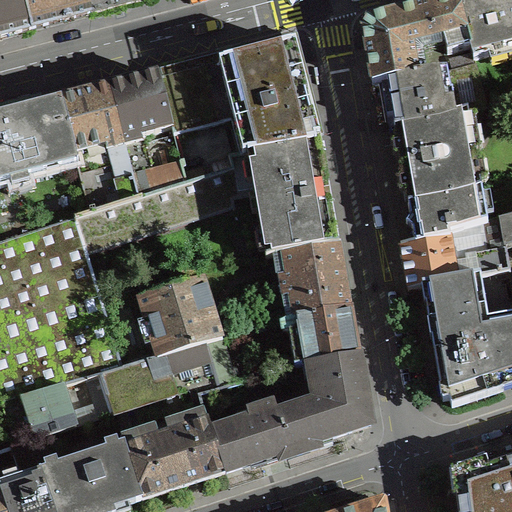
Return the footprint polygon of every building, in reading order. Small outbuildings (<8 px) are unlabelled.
[(0,0),(0,39),(21,34),(32,31),(23,0),(0,0)] [(23,0),(32,31),(59,24),(91,16),(87,0),(23,0)] [(87,0),(91,16),(102,13),(136,4),(149,1),(149,0),(87,0)] [(372,84),(418,76),(412,46),(443,38),(447,55),(471,48),(458,0),(449,0),(396,14),(368,21),(363,30),(366,48),(372,84)] [(511,0),(458,0),(471,48),(474,61),(511,50),(511,0)] [(240,156),(321,142),(320,137),(323,137),(297,36),(160,71),(161,75),(157,76),(171,129),(173,136),(174,136),(231,122),(240,155),(240,156)] [(387,119),(393,118),(395,129),(439,121),(465,113),(468,112),(486,107),(476,66),(451,72),(433,73),(418,76),(386,81),(389,94),(390,103),(385,104),(387,119)] [(171,129),(157,76),(109,89),(138,200),(186,185),(181,165),(180,165),(153,172),(145,140),(142,141),(141,137),(171,129)] [(138,200),(109,89),(109,88),(98,91),(79,96),(60,101),(61,101),(90,216),(138,200)] [(0,244),(14,240),(75,220),(77,220),(90,216),(61,101),(43,106),(22,111),(20,106),(0,110),(0,244)] [(465,113),(439,121),(395,129),(398,144),(392,145),(395,158),(400,157),(404,179),(399,180),(401,193),(406,192),(408,205),(463,195),(471,192),(473,191),(482,188),(472,137),(473,137),(473,136),(474,136),(474,135),(473,134),(472,134),(471,127),(468,112),(465,113)] [(285,254),(339,245),(321,142),(240,156),(231,158),(234,170),(186,185),(138,200),(90,216),(77,220),(75,220),(87,257),(88,257),(234,210),(233,201),(255,198),(266,260),(275,257),(282,255),(285,254)] [(463,195),(408,205),(410,219),(406,226),(413,231),(415,243),(415,245),(450,238),(449,234),(463,230),(486,223),(488,223),(482,188),(473,191),(471,192),(463,195)] [(511,215),(500,219),(502,232),(504,242),(505,242),(511,239),(511,215)] [(480,277),(509,272),(505,245),(504,242),(502,232),(500,219),(493,221),(488,223),(486,223),(463,230),(463,232),(464,239),(485,233),(488,254),(469,257),(470,263),(455,265),(457,280),(457,281),(480,277)] [(87,257),(75,220),(14,240),(0,244),(0,405),(1,405),(63,387),(87,380),(101,376),(117,371),(122,370),(115,346),(104,311),(87,257)] [(415,245),(401,247),(408,289),(423,287),(457,281),(457,280),(455,265),(450,238),(415,245)] [(296,319),(350,310),(339,245),(285,254),(282,255),(286,277),(280,278),(283,300),(290,298),(294,320),(296,319)] [(119,279),(123,293),(135,290),(130,275),(119,279)] [(511,380),(511,316),(488,321),(480,278),(480,277),(457,281),(423,287),(423,289),(427,288),(430,304),(426,305),(429,322),(433,321),(436,338),(432,339),(440,387),(444,387),(447,399),(442,399),(443,401),(443,402),(449,401),(452,408),(503,391),(501,384),(511,380)] [(205,345),(222,340),(203,280),(168,291),(139,300),(157,359),(205,345)] [(359,358),(350,310),(296,319),(294,320),(286,323),(281,325),(283,334),(289,333),(290,333),(290,332),(299,328),(306,367),(308,367),(359,358)] [(218,390),(235,385),(224,346),(222,340),(205,345),(218,390)] [(125,449),(142,501),(225,474),(212,434),(208,423),(208,424),(199,396),(219,391),(218,390),(205,345),(157,359),(133,367),(122,370),(117,371),(101,376),(114,415),(115,415),(116,415),(148,405),(151,414),(153,419),(185,409),(188,418),(191,428),(171,434),(170,432),(168,432),(169,435),(125,449)] [(331,439),(371,426),(359,358),(308,367),(311,382),(315,404),(304,407),(316,444),(331,439)] [(1,405),(15,447),(30,442),(76,427),(63,388),(63,387),(1,405)] [(316,444),(304,407),(277,416),(273,406),(249,414),(249,415),(251,421),(237,425),(213,433),(212,434),(225,474),(226,473),(250,466),(279,456),(280,460),(281,462),(283,462),(318,450),(316,444)] [(119,425),(123,439),(135,435),(131,421),(128,413),(116,416),(119,425)] [(53,511),(42,476),(40,471),(30,442),(15,447),(0,452),(0,489),(7,511),(53,511)] [(40,471),(42,476),(53,511),(114,511),(114,510),(128,505),(141,501),(142,501),(125,449),(124,444),(40,471)] [(456,496),(458,511),(511,511),(511,459),(488,467),(486,460),(457,469),(457,470),(457,471),(458,471),(461,495),(456,496)] [(386,511),(384,503),(382,502),(350,511),(386,511)]
